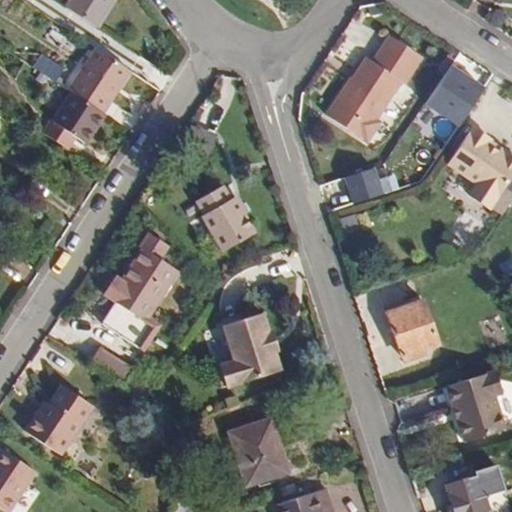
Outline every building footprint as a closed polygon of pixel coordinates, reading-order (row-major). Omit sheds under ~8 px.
[(115,0),(67,0),(68,0),(65,6),(97,28),(115,0)] [(423,59),(392,38),(376,63),(370,60),(358,76),(360,77),(356,82),(352,80),(327,117),(368,143),(381,125),(377,122),(403,82),(407,84),(423,59)] [(69,91),(72,92),(103,113),(130,71),(97,49),(69,91)] [(34,67),(56,82),(63,70),(41,55),(34,67)] [(105,114),(103,113),(72,92),(52,122),(85,144),(105,114)] [(52,122),(44,134),(69,150),(76,138),(52,122)] [(490,139),(471,127),(447,164),(476,184),(468,195),(489,209),(502,194),(511,176),(511,155),(499,147),(497,151),(487,144),(489,141),(490,139)] [(499,147),(489,141),(487,144),(497,151),(499,147)] [(374,169),(344,178),(352,205),(382,196),(374,169)] [(205,216),(203,217),(223,252),(255,233),(235,198),(230,202),(221,187),(196,202),(205,216)] [(169,249),(149,236),(140,250),(142,251),(121,283),(114,279),(104,295),(116,303),(101,325),(143,353),(158,330),(146,322),(178,274),(160,262),(169,249)] [(401,358),(438,346),(423,301),(386,313),(401,358)] [(269,331),(262,311),(223,323),(234,359),(221,364),(228,385),(281,367),(276,349),(278,348),(272,329),(269,331)] [(77,334),(67,351),(95,369),(106,353),(77,334)] [(496,373),(446,388),(453,409),(457,408),(461,420),(457,421),(464,444),(501,432),(490,398),(502,394),(496,373)] [(49,405),(41,417),(36,414),(25,432),(60,455),(92,406),(62,386),(49,405)] [(49,405),(45,402),(36,414),(41,417),(49,405)] [(457,408),(453,409),(457,421),(461,420),(457,408)] [(288,472),(271,420),(230,433),(247,485),(288,472)] [(0,509),(4,511),(9,511),(35,472),(1,450),(0,451),(0,509)] [(503,511),(491,472),(446,486),(454,511),(503,511)] [(170,511),(191,511),(184,490),(173,493),(170,511)] [(332,511),(326,490),(274,506),(276,511),(332,511)]
